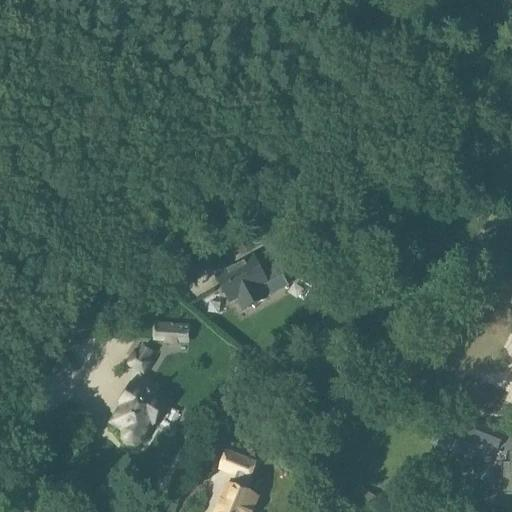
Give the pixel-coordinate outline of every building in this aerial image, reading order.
[(367,187),(354,215),(357,216),(386,230),(399,203),(400,203),(367,187)] [(353,247),(346,261),(349,262),(374,274),(380,261),(381,260),(353,247)] [(253,258),(216,278),(229,303),(236,299),(240,306),(243,311),(264,300),(257,288),(266,283),(282,274),(271,252),(254,261),(253,258)] [(154,322),(153,341),(188,343),(189,324),(154,322)] [(136,349),(126,364),(141,374),(156,349),(144,342),(139,351),(136,349)] [(139,379),(111,424),(123,431),(122,439),(127,446),(135,447),(142,442),(163,410),(166,405),(149,394),(152,388),(139,379)] [(465,419),(458,435),(498,451),(504,435),(465,419)] [(226,486),(216,511),(252,511),(257,499),(240,492),(245,482),(256,459),(229,447),(218,470),(231,476),(226,486)] [(507,464),(503,464),(503,495),(511,495),(511,453),(507,453),(507,464)] [(348,498),(347,500),(364,511),(371,511),(379,499),(357,485),(348,498)] [(325,496),(315,511),(335,511),(340,505),(325,496)] [(430,501),(426,511),(428,511),(438,511),(441,506),(430,501)]
